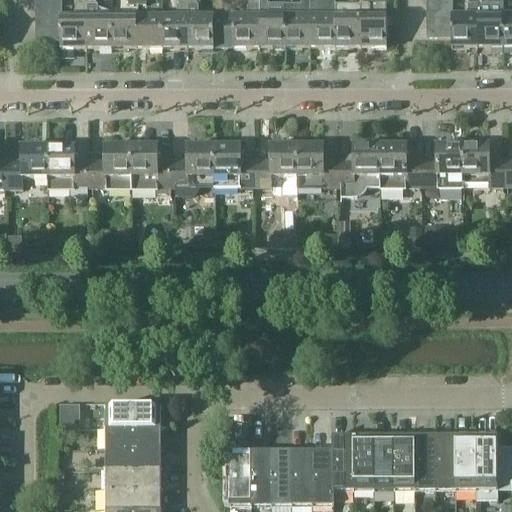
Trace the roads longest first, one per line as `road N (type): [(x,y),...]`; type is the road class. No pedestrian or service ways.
road 1 (residential): [(0,99),(511,97)]
road 2 (tertiary): [(0,287),(511,285)]
road 3 (residential): [(191,395),(511,397)]
road 4 (residential): [(26,511),(23,404),(37,395),(191,395)]
